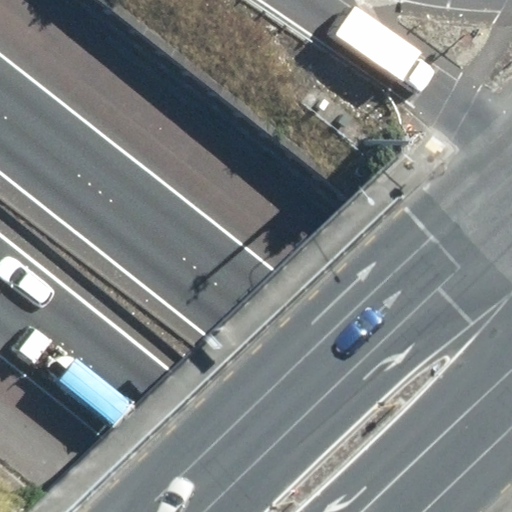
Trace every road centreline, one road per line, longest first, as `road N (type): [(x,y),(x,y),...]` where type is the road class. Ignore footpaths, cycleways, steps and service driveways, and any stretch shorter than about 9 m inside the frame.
road 1 (motorway): [(0,92),(511,500)]
road 2 (primary): [(191,511),(511,221)]
road 3 (motorway): [(294,511),(0,281)]
road 4 (motorway): [(304,0),(511,137)]
road 5 (primary): [(511,377),(377,511)]
